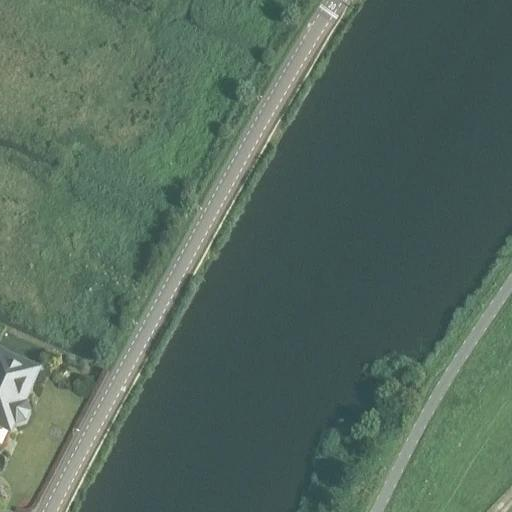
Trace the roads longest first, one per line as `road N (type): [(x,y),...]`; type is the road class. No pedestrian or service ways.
road 1 (tertiary): [(54,511),(339,0)]
road 2 (unclassified): [(378,511),(511,288)]
